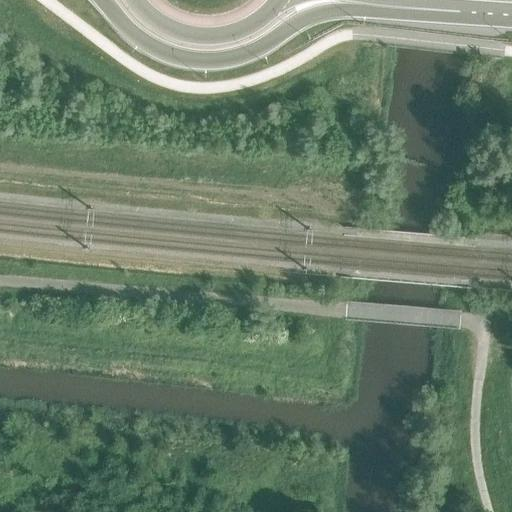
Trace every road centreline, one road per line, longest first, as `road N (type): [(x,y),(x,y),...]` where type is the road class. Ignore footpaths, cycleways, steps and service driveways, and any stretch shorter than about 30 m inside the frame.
road 1 (track): [(0,165),(311,197)]
road 2 (trunk): [(101,0),(153,47),(211,61),(252,51),(342,2)]
road 3 (trunk): [(342,2),(511,15)]
road 4 (trunk): [(134,0),(176,32),(206,37),(237,32),(280,0)]
